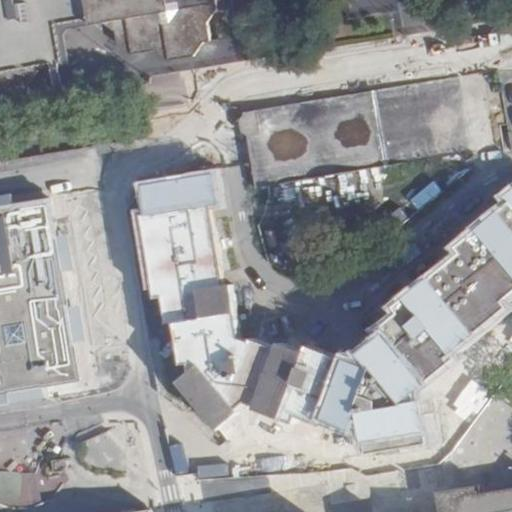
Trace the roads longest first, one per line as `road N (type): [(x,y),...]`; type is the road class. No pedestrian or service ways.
road 1 (residential): [(511,41),(266,77),(233,89),(203,126)]
road 2 (residential): [(111,165),(150,397)]
road 3 (residential): [(0,422),(150,397)]
